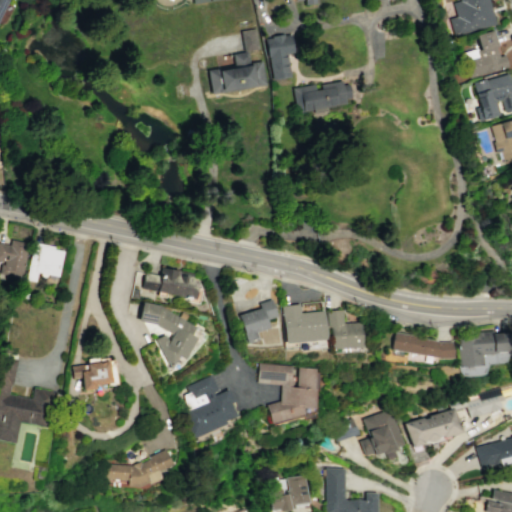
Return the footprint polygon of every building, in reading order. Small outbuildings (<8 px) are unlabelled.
[(458,0),(450,3),(454,16),(447,18),(452,35),(494,23),(487,0),(458,0)] [(238,30),(253,28),(257,47),(241,50),(238,30)] [(506,68),(503,55),(497,56),(492,30),(473,34),(476,49),(461,52),(466,76),(506,68)] [(264,38),(271,79),(288,77),(284,53),(292,52),(289,34),(264,38)] [(209,93),(205,70),(232,65),(230,54),(245,51),(247,62),(259,60),(263,84),(209,93)] [(476,120),(499,115),(499,113),(511,109),(511,88),(508,73),(470,82),(476,106),(472,107),(476,120)] [(290,87),(295,113),(344,105),(343,99),(349,98),(347,83),(340,84),(339,80),(318,83),(319,88),(313,89),(312,83),(290,87)] [(511,117),(487,124),(496,164),(511,160),(511,117)] [(0,261),(3,262),(3,265),(0,264),(0,274),(19,279),(27,245),(10,241),(8,246),(0,244),(0,261)] [(24,280),(32,243),(53,247),(52,250),(60,252),(55,277),(36,273),(34,282),(24,280)] [(139,287),(192,298),(195,285),(189,284),(191,273),(159,267),(158,274),(142,271),(139,287)] [(241,335),(235,316),(258,308),(257,303),(269,300),(274,316),(263,320),(265,328),(253,332),(256,341),(244,345),(241,335)] [(140,301),(136,320),(153,324),(170,334),(166,340),(163,333),(153,338),(168,369),(175,356),(182,359),(194,337),(189,334),(193,326),(183,320),(186,314),(179,310),(176,315),(157,304),(140,301)] [(283,343),(280,315),(279,306),(298,304),(299,313),(321,310),(325,338),(283,343)] [(329,328),(325,328),(324,311),(340,310),(341,324),(360,323),(361,347),(330,349),(329,328)] [(491,331),(491,334),(509,333),(511,349),(493,351),(493,353),(480,354),(481,365),(457,367),(454,334),(491,331)] [(437,358),(389,350),(392,333),(437,342),(450,341),(451,358),(437,358)] [(0,440),(12,443),(17,419),(43,425),(48,403),(58,405),(60,395),(50,392),(51,390),(38,388),(37,389),(32,388),(29,398),(6,394),(8,385),(10,385),(15,359),(0,355),(0,440)] [(80,390),(93,389),(93,384),(114,382),(112,357),(85,359),(86,364),(69,365),(70,378),(79,377),(80,390)] [(280,401),(281,384),(256,382),(258,362),(291,365),(289,385),(296,385),(298,367),(316,369),(314,387),(313,399),(312,408),(300,407),(301,414),(269,423),(265,405),(280,401)] [(184,385),(210,373),(218,391),(227,387),(233,400),(229,402),(235,415),(224,420),(226,424),(190,440),(187,432),(182,394),(188,392),(184,385)] [(450,410),(447,402),(464,396),(466,401),(480,397),(479,392),(500,386),(504,399),(499,401),(501,407),(469,417),(466,406),(453,409),(450,410)] [(370,456),(369,452),(362,455),(357,441),(368,437),(362,418),(389,409),(401,446),(370,456)] [(403,424),(450,410),(453,409),(460,432),(410,447),(403,424)] [(338,440),(335,432),(355,426),(358,434),(338,440)] [(474,447),(511,436),(511,462),(499,466),(498,463),(479,468),(474,447)] [(171,464),(164,448),(131,465),(103,463),(102,478),(117,479),(120,486),(135,487),(146,481),(152,482),(160,478),(157,471),(171,464)] [(323,511),(325,467),(344,468),(343,500),(363,500),(363,493),(375,494),(374,511),(323,511)] [(287,489),(286,477),(304,476),(307,504),(292,505),(292,510),(275,511),(266,511),(265,491),(287,489)] [(511,511),(482,511),(484,501),(495,503),(495,501),(488,500),(491,490),(511,494),(511,511)]
